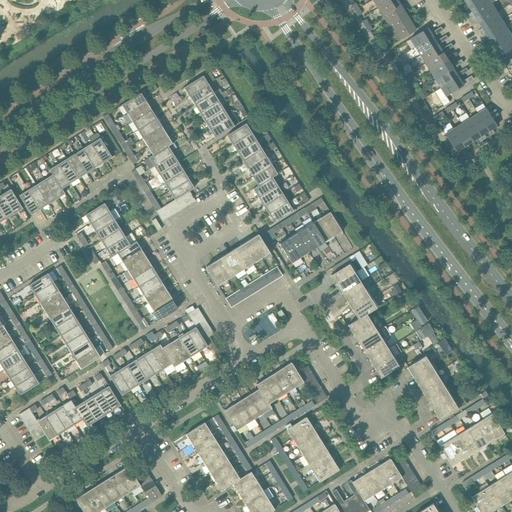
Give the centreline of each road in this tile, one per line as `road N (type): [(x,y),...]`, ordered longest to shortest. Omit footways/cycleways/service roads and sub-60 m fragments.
road 1 (secondary): [(262,4),(511,341)]
road 2 (secondary): [(511,301),(288,0)]
road 3 (tertiary): [(0,149),(218,10),(246,1)]
road 4 (residential): [(454,511),(409,439),(353,409),(300,328)]
road 5 (tertiary): [(204,0),(0,127)]
road 6 (residential): [(511,103),(431,0)]
road 7 (residential): [(135,427),(245,358)]
